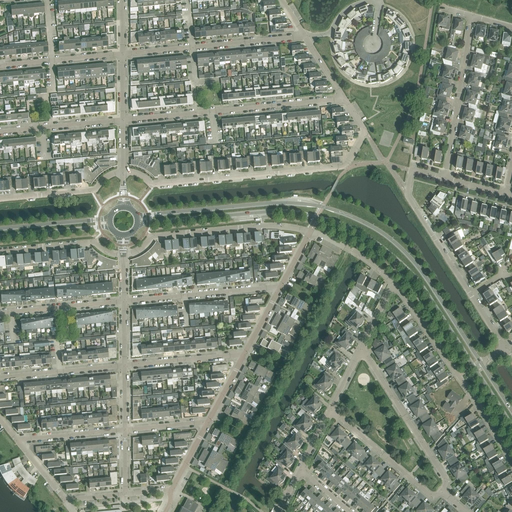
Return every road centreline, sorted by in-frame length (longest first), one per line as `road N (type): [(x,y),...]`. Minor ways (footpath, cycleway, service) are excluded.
road 1 (tertiary): [(480,363),(414,264),(383,234),(345,215),(294,203),(137,215)]
road 2 (tertiary): [(138,224),(270,211),(341,226),(408,272),(473,368)]
road 3 (residential): [(122,171),(150,183),(342,167),(364,131),(345,100)]
road 4 (residential): [(511,463),(393,283)]
road 5 (residential): [(122,255),(152,236),(265,225),(309,231)]
road 6 (residential): [(441,492),(445,480),(361,348)]
road 7 (residential): [(444,178),(472,16)]
road 8 (residential): [(279,287),(123,302)]
road 9 (residential): [(470,295),(407,196),(412,169)]
road 10 (residential): [(441,492),(428,494),(330,409)]
road 11 (residential): [(212,112),(345,100)]
road 12 (residential): [(0,199),(93,190),(122,171)]
road 13 (residential): [(0,251),(95,242),(122,255)]
road 14 (residential): [(0,378),(124,366)]
road 15 (residential): [(123,302),(0,314)]
road 16 (residential): [(0,66),(122,54)]
road 17 (residential): [(0,132),(122,121)]
